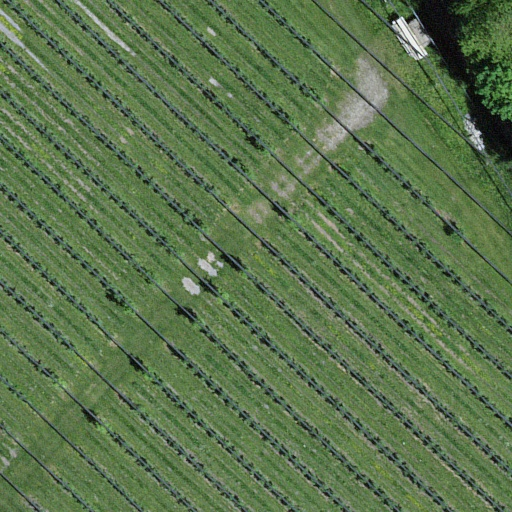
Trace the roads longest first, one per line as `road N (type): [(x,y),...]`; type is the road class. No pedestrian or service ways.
road 1 (track): [(0,504),(392,80)]
road 2 (track): [(511,130),(431,0)]
